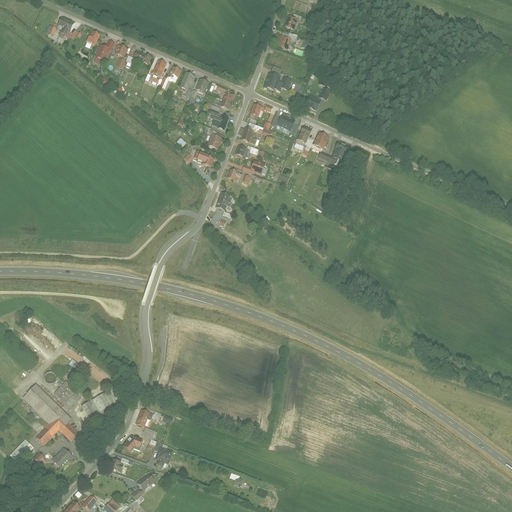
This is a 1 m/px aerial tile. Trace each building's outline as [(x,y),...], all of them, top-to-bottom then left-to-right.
[(73,21),(62,16),(57,26),(61,27),(59,34),(70,38),(71,34),(68,32),(73,21)] [(292,18),(287,16),(283,27),(293,31),(297,20),(292,18)] [(52,28),(49,26),(46,33),(53,36),(56,29),(55,29),(52,28)] [(94,47),(99,35),(92,32),(90,37),(88,37),(86,43),(94,47)] [(291,40),(280,36),(276,47),(287,51),(291,40)] [(111,51),(114,44),(108,41),(105,48),(110,50),(111,51)] [(127,49),(118,45),(115,52),(116,52),(115,55),(123,58),(127,49)] [(105,48),(100,46),(95,58),(105,62),(110,50),(105,48)] [(151,58),(136,52),(133,60),(148,66),(151,58)] [(125,62),(120,59),(116,69),(121,72),(125,62)] [(166,65),(158,61),(153,74),(160,77),(166,65)] [(181,71),(171,67),(167,77),(169,78),(170,76),(177,79),(181,71)] [(281,70),(273,67),(270,74),(278,77),(281,70)] [(194,77),(186,73),(180,88),(188,91),(190,88),(194,77)] [(270,74),(268,74),(263,88),(275,92),(275,91),(280,93),(281,89),(279,89),(281,84),(278,83),(280,78),(278,77),(270,74)] [(163,78),(159,88),(165,90),(169,80),(163,78)] [(291,81),(283,78),(281,84),(279,89),(281,89),(287,91),(291,81)] [(209,84),(200,80),(195,90),(205,94),(209,84)] [(225,90),(215,86),(213,90),(223,94),(225,90)] [(185,100),(188,101),(193,91),(193,90),(190,88),(188,91),(185,100)] [(329,92),(323,89),(319,99),(325,101),(329,92)] [(197,93),(193,91),(188,101),(193,103),(197,93)] [(233,97),(224,94),(220,107),(228,110),(233,97)] [(321,101),(310,97),(306,106),(308,107),(308,109),(313,111),(314,110),(317,111),(321,101)] [(261,107),(254,104),(250,115),(257,117),(259,111),(261,107)] [(220,109),(211,106),(210,111),(218,114),(220,109)] [(295,121),(282,116),(278,126),(291,132),(295,121)] [(224,132),(228,119),(221,117),(220,120),(219,124),(217,128),(217,130),(224,132)] [(261,134),(263,129),(249,124),(247,129),(252,131),(261,134)] [(312,131),(303,127),(297,140),(306,144),(312,131)] [(247,129),(244,128),(240,141),(248,143),(250,138),(252,131),(247,129)] [(328,137),(318,133),(313,146),(323,150),(328,137)] [(221,139),(211,135),(207,146),(218,150),(221,139)] [(186,143),(181,138),(176,144),(181,149),(186,143)] [(346,153),(349,146),(338,141),(335,149),(342,152),(346,153)] [(247,150),(238,146),(235,155),(249,160),(251,154),(252,151),(247,150)] [(257,156),(258,151),(248,147),(247,150),(252,151),(251,154),(257,156)] [(338,161),(342,152),(335,149),(331,157),(336,160),(338,161)] [(331,157),(321,153),(319,158),(327,161),(334,165),(336,160),(331,157)] [(193,159),(189,154),(183,159),(188,164),(193,159)] [(208,156),(199,154),(197,160),(196,161),(203,163),(205,164),(207,158),(208,156)] [(214,160),(207,158),(205,164),(203,163),(203,165),(211,168),(214,160)] [(265,165),(254,161),(251,169),(250,171),(252,172),(261,175),(265,165)] [(327,161),(324,167),(331,170),(334,165),(327,161)] [(242,175),(229,171),(226,179),(237,183),(238,178),(241,179),(242,175)] [(230,197),(220,193),(215,209),(225,212),(226,207),(230,209),(232,204),(230,203),(232,199),(229,198),(230,197)] [(234,254),(240,259),(243,255),(238,250),(234,254)] [(48,385),(56,381),(51,372),(43,376),(48,385)] [(66,382),(54,393),(63,403),(75,391),(66,382)] [(45,430),(36,439),(44,447),(59,431),(69,442),(77,434),(67,424),(71,419),(35,384),(21,399),(47,424),(44,428),(45,430)] [(118,408),(109,391),(82,406),(91,423),(118,408)] [(141,412),(137,425),(145,428),(147,420),(151,422),(152,420),(158,422),(160,415),(156,413),(154,416),(141,412)] [(162,423),(170,425),(172,419),(163,416),(162,423)] [(131,436),(122,446),(130,452),(135,448),(139,449),(142,440),(131,436)] [(24,440),(9,456),(15,462),(21,456),(23,459),(33,449),(24,440)] [(168,464),(172,452),(166,450),(167,446),(156,443),(153,452),(158,453),(155,460),(158,461),(157,465),(163,467),(164,463),(168,464)] [(73,458),(63,449),(52,461),(61,470),(73,458)] [(46,463),(38,454),(29,462),(37,471),(46,463)] [(121,462),(112,460),(109,470),(116,472),(116,470),(121,471),(123,466),(121,465),(121,462)] [(240,488),(243,481),(238,479),(239,477),(230,474),(229,479),(234,481),(232,486),(240,488)] [(139,489),(131,495),(135,501),(145,493),(143,491),(154,483),(148,475),(138,483),(142,489),(140,491),(139,489)] [(91,497),(82,507),(87,511),(88,511),(97,502),(91,497)] [(112,500),(104,510),(106,511),(115,511),(120,507),(112,500)] [(73,502),(63,511),(78,511),(81,510),(73,502)]
